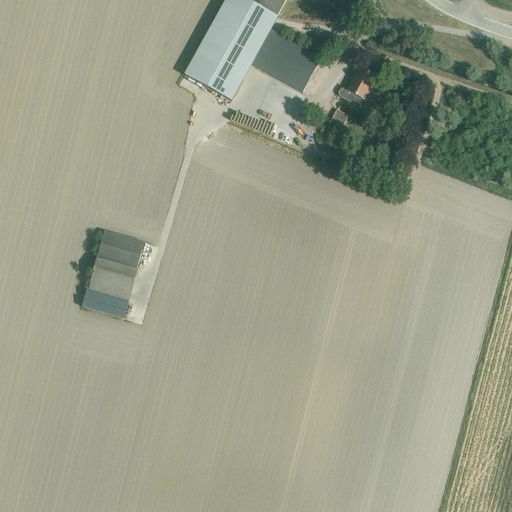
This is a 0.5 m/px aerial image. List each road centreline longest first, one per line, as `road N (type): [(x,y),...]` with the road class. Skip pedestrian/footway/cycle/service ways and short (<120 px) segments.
road 1 (track): [(379,25),(348,46),(315,104),(256,87),(191,138),(144,311)]
road 2 (track): [(348,46),(511,103)]
road 3 (track): [(374,0),(379,25),(511,38)]
